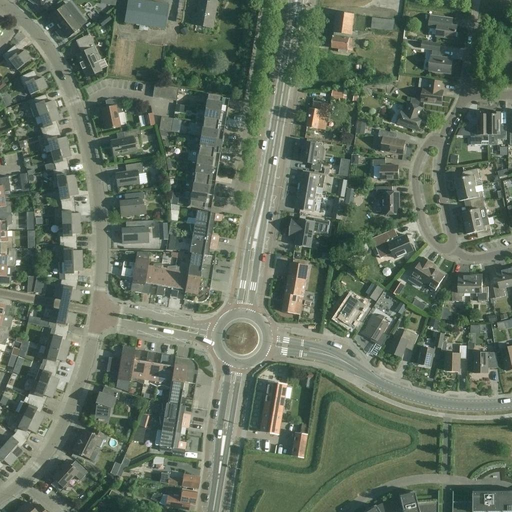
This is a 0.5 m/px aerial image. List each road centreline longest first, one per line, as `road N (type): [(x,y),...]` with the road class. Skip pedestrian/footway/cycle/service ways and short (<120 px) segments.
road 1 (residential): [(98,311),(96,192),(74,99),(50,53),(5,6)]
road 2 (secondary): [(243,312),(294,0)]
road 3 (residential): [(266,341),(331,356),(426,400),(511,403)]
road 4 (residential): [(0,494),(58,431),(98,311)]
road 5 (secondary): [(212,511),(237,363)]
road 6 (residential): [(434,140),(416,160),(415,175),(425,230),(434,245),(450,248)]
